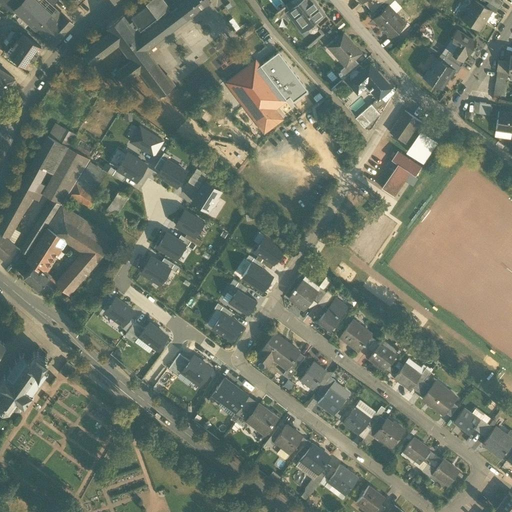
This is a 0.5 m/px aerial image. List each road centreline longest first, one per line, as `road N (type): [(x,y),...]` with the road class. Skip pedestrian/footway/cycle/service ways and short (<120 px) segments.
road 1 (residential): [(268,304),(235,360),(433,511)]
road 2 (residential): [(483,469),(268,304)]
road 3 (secondary): [(291,511),(137,396)]
road 4 (residential): [(372,144),(268,304)]
road 5 (residential): [(250,0),(372,144)]
road 6 (secondary): [(137,396),(0,279)]
road 7 (tertiary): [(115,0),(62,50),(0,132)]
road 8 (residential): [(185,331),(119,282),(165,204)]
road 9 (residential): [(410,86),(448,114),(511,21)]
